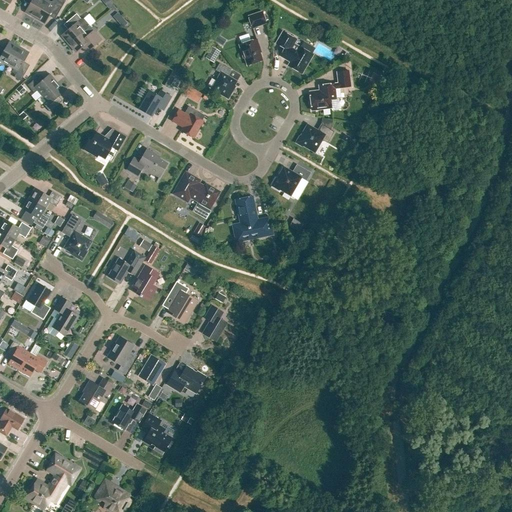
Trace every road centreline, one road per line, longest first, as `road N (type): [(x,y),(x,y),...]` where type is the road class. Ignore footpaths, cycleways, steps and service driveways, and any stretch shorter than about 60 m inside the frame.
road 1 (residential): [(265,161),(244,184),(230,182),(93,103)]
road 2 (residential): [(93,103),(32,35),(0,20)]
road 3 (residential): [(0,184),(93,103)]
